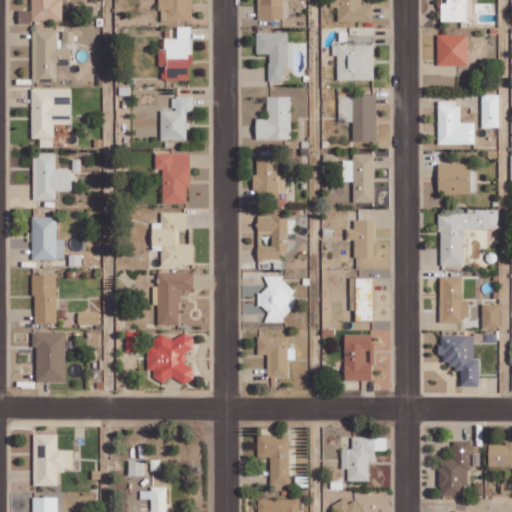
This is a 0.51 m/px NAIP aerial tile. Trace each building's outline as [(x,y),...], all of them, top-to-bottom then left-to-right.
[(31,20),(61,21),(61,0),(31,0),(31,12),(31,20)] [(160,0),(160,20),(192,21),(192,0),(160,0)] [(257,0),(258,20),(283,21),(283,0),(257,0)] [(362,0),(331,0),(331,7),(338,7),(339,22),(373,22),(373,5),(362,5),(362,0)] [(192,26),(177,27),(177,39),(165,39),(165,49),(159,49),(159,65),(166,65),(166,81),(190,80),(190,55),(192,55),(192,26)] [(33,82),(57,82),(57,65),(71,65),(70,42),(74,42),(74,31),(63,31),(63,39),(57,39),(57,30),(32,31),(33,82)] [(288,33),(257,33),(257,54),(269,54),(269,81),(285,81),(285,68),(292,68),(292,42),(288,42),(288,33)] [(338,80),(374,80),(374,34),(339,34),(339,44),(333,44),(333,56),(338,56),(338,80)] [(469,34),(438,35),(438,65),(469,65),(469,34)] [(72,88),(31,89),(32,139),(40,139),(40,147),(54,147),(54,124),(72,124),(72,88)] [(499,128),(500,95),(482,94),(482,127),(499,128)] [(376,95),(339,96),(339,121),(353,121),(354,141),(377,141),(376,95)] [(291,139),(292,97),(267,96),(267,119),(256,119),(256,139),(291,139)] [(194,97),(173,97),(173,110),(161,110),(162,140),(188,140),(188,112),(194,111),(194,97)] [(438,106),(439,144),(475,144),(475,122),(462,122),(462,106),(438,106)] [(57,199),(57,191),(78,190),(78,181),(72,181),(72,169),(56,169),(56,153),(33,153),(34,200),(57,199)] [(190,153),(156,154),(156,170),(163,169),(163,203),(187,203),(187,188),(191,188),(190,153)] [(375,155),(354,155),(354,160),(343,160),(344,182),(354,182),(354,203),(375,202),(375,155)] [(256,194),(285,193),(285,175),(278,175),(278,157),(255,158),(256,194)] [(439,193),(476,193),(476,164),(439,164),(439,193)] [(465,265),(464,229),(498,228),(498,210),(467,210),(467,213),(440,213),(441,265),(465,265)] [(187,212),(161,212),(161,223),(152,223),(152,251),(161,251),(162,265),(194,264),(194,244),(180,244),(180,231),(187,231),(187,212)] [(32,259),(64,260),(64,239),(57,239),(57,217),(33,217),(32,259)] [(259,246),(259,261),(282,261),(283,252),(288,252),(289,233),(296,233),(296,219),(259,218),(258,234),(273,235),(272,246),(259,246)] [(355,257),(374,258),(375,221),(355,220),(355,229),(347,229),(347,240),(355,240),(355,257)] [(180,325),(180,292),(193,292),(193,273),(158,273),(158,287),(154,287),(154,305),(158,305),(158,325),(180,325)] [(56,323),(57,275),(34,275),(34,323),(56,323)] [(267,322),(291,322),(290,276),(267,276),(267,291),(258,291),(259,308),(267,308),(267,322)] [(469,317),(469,300),(462,300),(463,277),(441,277),(440,321),(462,322),(462,317),(469,317)] [(373,278),(350,279),(351,310),(356,310),(357,321),(374,321),(373,278)] [(500,328),(500,304),(482,304),(483,328),(500,328)] [(99,312),(79,312),(79,325),(100,324),(99,312)] [(140,351),(140,331),(127,332),(127,352),(140,351)] [(66,381),(65,332),(33,332),(33,347),(37,347),(37,382),(66,381)] [(100,333),(88,333),(88,347),(101,347),(100,333)] [(147,370),(154,370),(154,381),(166,381),(167,381),(189,381),(194,379),(195,366),(186,366),(186,353),(194,349),(194,340),(191,334),(184,334),(178,337),(158,336),(154,338),(154,345),(148,348),(147,370)] [(345,380),(373,380),(374,335),(345,335),(345,380)] [(479,360),(474,360),(474,336),(440,335),(440,355),(444,355),(444,366),(462,367),(462,386),(479,386),(479,360)] [(289,337),(258,336),(258,355),(268,355),(268,377),(289,377),(289,360),(296,360),(296,348),(289,348),(289,337)] [(34,486),(58,486),(58,470),(74,470),(73,450),(58,450),(58,434),(33,434),(34,486)] [(290,436),(258,436),(258,457),(271,458),(271,485),(289,485),(290,436)] [(342,449),(342,469),(348,469),(349,481),(370,481),(369,462),(376,462),(375,437),(352,438),(352,449),(342,449)] [(470,441),(454,441),(454,460),(440,460),(440,495),(464,496),(464,484),(470,484),(470,441)] [(489,445),(489,466),(511,466),(511,443),(506,443),(506,445),(489,445)] [(144,476),(145,461),(130,460),(129,476),(144,476)] [(511,482),(502,482),(501,494),(511,494),(511,482)] [(167,511),(168,487),(151,487),(151,491),(141,491),(140,499),(152,499),(151,511),(167,511)] [(32,511),(58,511),(58,497),(32,498),(32,511)] [(300,511),(301,499),(259,500),(259,511),(300,511)] [(362,511),(362,502),(346,502),(340,502),(339,511),(362,511)]
